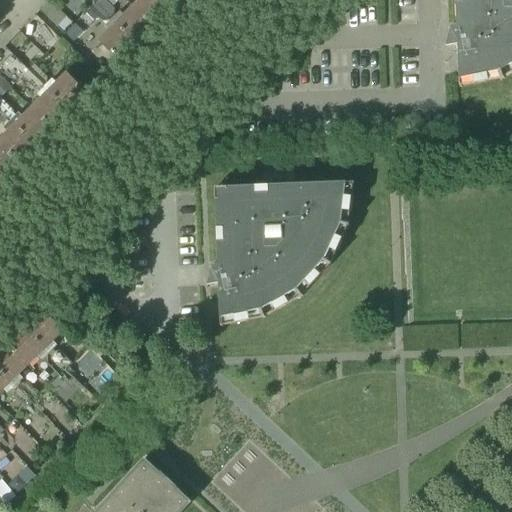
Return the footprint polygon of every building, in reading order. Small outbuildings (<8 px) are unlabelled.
[(104,0),(99,0),(89,10),(102,23),(109,22),(111,23),(106,28),(110,31),(99,42),(124,66),(135,55),(146,43),(158,32),(133,8),(125,16),(121,13),(116,18),(115,16),(115,11),(104,0)] [(140,0),(133,8),(158,32),(169,20),(180,9),(189,0),(140,0)] [(446,45),(446,47),(458,44),(458,48),(459,51),(460,89),(462,89),(502,81),(505,80),(511,75),(511,0),(456,0),(457,23),(458,27),(450,28),(450,30),(451,30),(451,44),(446,45)] [(50,2),(40,12),(58,28),(68,19),(50,2)] [(90,11),(82,18),(90,26),(97,19),(90,11)] [(56,133),(79,110),(90,99),(65,74),(55,84),(52,81),(48,85),(46,83),(46,78),(34,66),(28,72),(12,55),(0,66),(0,72),(3,75),(6,73),(17,84),(22,78),(35,90),(40,90),(41,92),(37,96),(41,99),(31,109),(56,133)] [(0,78),(0,99),(11,89),(0,79),(0,78)] [(13,112),(0,99),(0,122),(1,124),(5,122),(8,125),(4,129),(8,133),(0,140),(0,145),(22,167),(45,144),(56,133),(31,109),(22,118),(18,115),(14,119),(13,118),(13,112)] [(0,189),(22,167),(0,145),(0,189)] [(354,184),(216,189),(218,237),(218,252),(221,328),(223,328),(263,320),(266,319),(303,298),(332,266),(349,229),(350,228),(355,186),(354,184)] [(29,366),(38,357),(42,361),(47,356),(50,354),(45,350),(63,333),(40,309),(5,342),(29,366)] [(0,394),(12,383),(16,387),(18,385),(23,379),(19,375),(29,366),(5,342),(0,347),(0,394)] [(52,352),(50,354),(66,370),(72,365),(63,356),(60,352),(52,352)] [(50,354),(47,356),(47,364),(51,368),(60,376),(49,386),(65,404),(82,388),(66,370),(50,354)] [(48,372),(42,376),(47,383),(52,379),(48,372)] [(16,387),(33,405),(39,399),(29,389),(26,385),(18,385),(16,387)] [(16,387),(13,389),(13,397),(17,401),(27,411),(29,409),(33,405),(16,387)] [(176,488),(174,486),(164,476),(162,475),(159,472),(158,473),(145,461),(98,511),(183,511),(191,504),(178,492),(179,490),(176,488)] [(19,477),(9,486),(17,495),(27,486),(19,477)]
